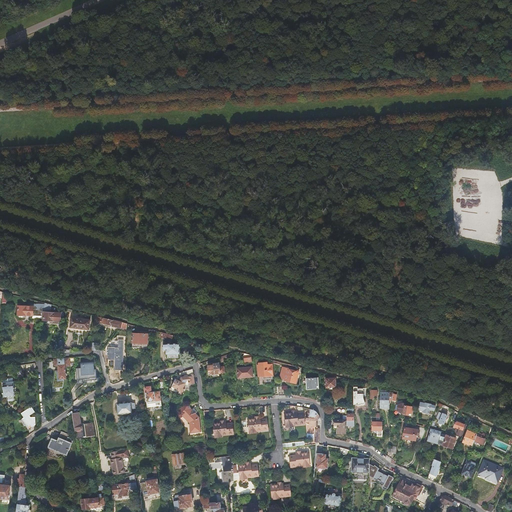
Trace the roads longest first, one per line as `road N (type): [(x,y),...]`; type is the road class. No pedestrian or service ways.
road 1 (track): [(511,381),(0,227)]
road 2 (track): [(511,405),(274,333),(0,264)]
road 3 (track): [(0,110),(511,75)]
road 4 (track): [(511,115),(0,148)]
road 5 (track): [(69,221),(511,353)]
road 6 (track): [(511,283),(205,204),(143,204),(69,221)]
road 7 (residential): [(440,489),(368,451),(321,440),(314,406),(203,405),(193,365),(109,389)]
road 8 (track): [(86,143),(205,204)]
